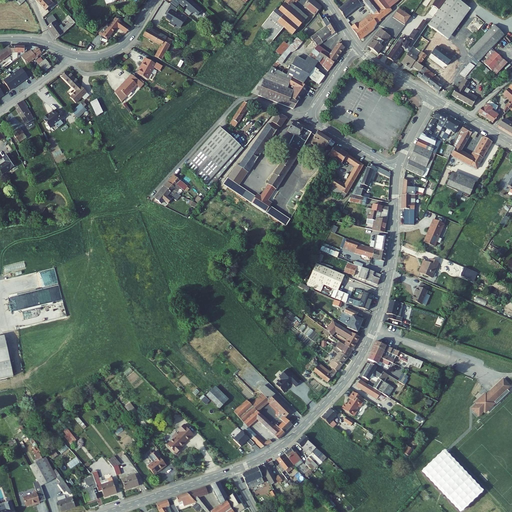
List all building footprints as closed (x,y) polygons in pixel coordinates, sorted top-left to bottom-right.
[(37,0),(46,10),(51,6),(52,3),(50,0),(37,0)] [(174,0),(171,5),(173,6),(178,10),(181,5),(185,8),(186,7),(188,8),(187,10),(193,14),(194,13),(198,16),(203,10),(191,0),(174,0)] [(277,10),(261,27),(268,34),(263,40),(269,46),(284,31),(292,38),(303,25),(290,10),(294,4),(297,0),(299,1),(300,0),(288,0),(279,12),(277,10)] [(313,0),(310,0),(306,7),(317,15),(323,8),(313,0)] [(351,0),(340,10),(346,19),(359,7),(360,9),(365,5),(369,11),(367,13),(370,16),(364,21),(359,26),(356,23),(351,27),(357,36),(382,16),(379,12),(381,11),(372,0),(351,0)] [(372,0),(381,11),(379,12),(382,16),(395,5),(390,0),(372,0)] [(308,19),(294,4),(290,10),(303,25),(308,19)] [(461,15),(448,5),(429,32),(442,41),(461,15)] [(178,10),(173,6),(168,13),(170,14),(167,19),(168,20),(168,21),(172,23),(171,25),(176,28),(177,26),(182,29),(186,23),(181,19),(182,19),(177,15),(180,11),(178,10)] [(406,26),(412,18),(401,10),(395,17),(406,26)] [(60,27),(56,21),(48,27),(56,40),(75,24),(69,16),(66,19),(70,23),(64,27),(62,25),(60,27)] [(325,21),(329,27),(330,28),(335,24),(331,17),(325,21)] [(98,34),(108,41),(118,28),(126,34),(130,29),(116,19),(112,24),(113,24),(106,32),(103,29),(98,34)] [(112,24),(110,22),(103,29),(106,32),(113,24),(112,24)] [(329,27),(312,40),(318,47),(319,47),(337,33),(339,31),(335,24),(330,28),(329,27)] [(427,28),(422,25),(418,30),(424,33),(427,28)] [(495,27),(489,32),(500,42),(505,36),(495,27)] [(162,46),(156,58),(163,61),(173,42),(149,28),(144,36),(162,46)] [(381,30),(380,31),(390,38),(391,37),(381,30)] [(402,52),(408,56),(409,54),(424,33),(418,30),(415,34),(414,33),(408,41),(410,43),(408,46),(400,41),(386,61),(393,65),(402,52)] [(380,31),(370,46),(368,48),(378,55),(383,48),(381,46),(383,43),(386,45),(390,38),(380,31)] [(489,32),(469,54),(476,60),(472,64),(476,68),(500,42),(489,32)] [(300,36),(279,60),(286,65),(306,41),(300,36)] [(467,36),(461,38),(463,46),(470,44),(467,36)] [(370,46),(364,38),(360,41),(366,50),(368,48),(370,46)] [(285,41),(276,51),(280,55),(289,45),(285,41)] [(429,45),(423,54),(426,56),(431,50),(434,53),(437,49),(428,42),(427,43),(429,45)] [(420,52),(423,54),(429,45),(427,43),(420,52)] [(319,64),(320,63),(321,62),(324,65),(326,62),(333,67),(346,49),(339,44),(331,55),(323,49),(314,61),(319,64)] [(20,57),(21,56),(30,50),(31,50),(32,48),(10,46),(5,50),(3,47),(0,49),(0,60),(1,61),(11,54),(12,55),(19,54),(20,55),(19,56),(20,57)] [(21,56),(22,57),(27,65),(37,59),(37,58),(44,51),(32,48),(31,50),(30,50),(21,56)] [(435,57),(447,67),(450,63),(452,65),(454,62),(437,49),(434,53),(429,61),(434,65),(435,64),(436,65),(438,61),(434,58),(435,57)] [(416,65),(420,68),(426,59),(429,61),(434,53),(431,50),(426,56),(423,54),(418,60),(416,65)] [(408,56),(404,62),(401,67),(410,73),(412,69),(420,75),(417,79),(421,82),(425,76),(421,73),(423,71),(422,70),(422,69),(420,68),(416,65),(418,60),(409,54),(408,56)] [(501,63),(493,56),(483,68),(490,75),(501,63)] [(305,85),(309,79),(315,70),(319,64),(314,61),(308,58),(305,63),(299,60),(288,76),(305,85)] [(144,63),(145,64),(141,70),(138,74),(148,80),(155,68),(160,71),(163,67),(157,64),(157,65),(146,59),(144,63)] [(40,65),(46,73),(52,68),(45,60),(40,65)] [(330,72),(333,67),(326,62),(324,65),(321,62),(320,63),(321,64),(321,63),(324,66),(323,67),(330,72)] [(506,68),(501,63),(490,75),(496,80),(506,68)] [(471,64),(460,75),(465,80),(470,75),(473,71),(476,68),(472,64),(471,64)] [(272,68),(268,77),(266,76),(259,94),(270,98),(281,102),(296,109),(301,102),(309,88),(305,85),(288,76),(287,77),(272,68)] [(23,69),(5,82),(12,91),(30,78),(23,69)] [(315,70),(309,79),(320,86),(326,78),(315,70)] [(434,78),(423,70),(423,71),(421,73),(425,76),(421,82),(436,93),(438,94),(455,74),(449,70),(441,80),(439,82),(434,78)] [(63,78),(77,92),(71,98),(77,104),(88,94),(78,83),(79,82),(72,75),(70,76),(67,73),(63,78)] [(479,73),(472,82),(478,87),(482,82),(479,80),(482,76),(479,73)] [(146,85),(133,76),(127,81),(128,82),(120,90),(116,94),(122,103),(139,86),(142,89),(146,85)] [(50,81),(54,87),(59,83),(54,78),(50,81)] [(128,82),(127,81),(119,89),(120,90),(128,82)] [(467,85),(469,83),(465,81),(458,91),(456,90),(453,97),(459,101),(462,94),(464,95),(467,89),(469,87),(467,85)] [(511,86),(503,96),(511,103),(507,108),(504,113),(506,116),(511,111),(511,110),(511,86)] [(451,88),(446,93),(450,96),(454,91),(451,88)] [(471,91),(467,89),(464,95),(462,94),(459,101),(463,103),(466,98),(467,98),(469,94),(471,91)] [(478,99),(469,94),(467,98),(466,98),(463,103),(473,108),(478,99)] [(97,117),(101,115),(103,115),(97,101),(91,104),(97,117)] [(16,107),(28,124),(35,120),(23,102),(16,107)] [(483,109),(478,114),(494,124),(499,117),(497,116),(501,111),(490,103),(484,110),(483,109)] [(246,104),(234,122),(239,125),(250,107),(246,104)] [(84,105),(74,113),(78,117),(87,109),(84,105)] [(47,113),(42,118),(50,127),(55,123),(56,124),(61,120),(65,116),(59,108),(55,111),(54,110),(48,114),(47,113)] [(511,110),(511,111),(511,122),(509,121),(507,121),(502,129),(511,134),(511,110)] [(449,118),(441,113),(436,114),(432,120),(434,121),(424,136),(422,136),(416,147),(426,151),(429,145),(435,148),(437,139),(431,137),(438,127),(442,130),(449,118)] [(237,167),(228,180),(241,189),(255,166),(256,166),(273,139),(274,139),(287,120),(277,115),(270,126),(268,125),(240,169),(237,167)] [(462,125),(449,118),(442,130),(441,132),(445,135),(448,131),(455,136),(462,125)] [(294,123),(288,134),(292,136),(298,139),(300,136),(304,130),(304,129),(299,126),(294,123)] [(478,135),(464,127),(461,134),(463,136),(462,137),(461,136),(459,140),(461,140),(456,148),(457,149),(456,151),(453,150),(451,155),(466,164),(471,156),(463,151),(470,137),(475,140),(478,135)] [(15,133),(20,142),(28,138),(22,129),(15,133)] [(219,130),(186,171),(211,191),(244,150),(219,130)] [(304,130),(300,136),(308,141),(312,135),(304,130)] [(319,134),(311,145),(323,154),(326,150),(329,152),(331,149),(332,151),(335,145),(319,134)] [(471,156),(466,164),(477,171),(493,143),(484,138),(476,153),(477,154),(474,158),(471,156)] [(297,140),(296,143),(294,146),(275,178),(272,184),(281,190),(306,146),(297,140)] [(430,160),(435,148),(429,145),(426,151),(416,147),(410,162),(407,171),(423,178),(426,170),(429,163),(430,160)] [(339,182),(332,192),(345,200),(347,197),(348,197),(364,168),(336,148),(329,158),(342,167),(345,163),(355,170),(345,186),(339,182)] [(449,160),(451,155),(453,150),(448,148),(443,158),(449,160)] [(0,166),(0,167),(4,174),(18,166),(12,155),(6,158),(8,162),(0,166)] [(361,180),(352,197),(367,201),(369,201),(369,199),(356,195),(359,190),(366,193),(373,172),(367,170),(362,181),(361,180)] [(464,177),(453,172),(446,187),(458,192),(464,177)] [(176,177),(166,188),(172,194),(176,195),(182,189),(186,192),(189,188),(176,177)] [(476,183),(464,177),(458,192),(469,197),(476,183)] [(228,180),(223,186),(250,204),(254,198),(241,189),(228,180)] [(413,181),(405,181),(403,195),(415,196),(416,193),(418,190),(412,189),(413,181)] [(267,187),(260,198),(262,199),(269,188),(267,187)] [(166,188),(156,199),(163,205),(164,204),(166,206),(170,201),(171,202),(176,195),(172,194),(166,188)] [(415,210),(415,197),(415,196),(403,195),(402,195),(401,213),(404,213),(410,213),(410,210),(415,210)] [(352,197),(348,204),(366,208),(367,201),(352,197)] [(254,198),(250,204),(253,206),(256,208),(260,202),(254,198)] [(301,199),(294,211),(297,212),(304,201),(301,199)] [(260,202),(256,208),(280,224),(284,218),(260,202)] [(374,226),(372,232),(376,233),(384,235),(390,210),(390,206),(382,204),(381,208),(374,207),(371,217),(369,217),(367,225),(374,226)] [(284,218),(280,224),(287,229),(291,222),(284,218)] [(445,227),(433,222),(430,231),(431,231),(426,245),(436,249),(438,244),(440,240),(445,227)] [(370,250),(374,251),(386,256),(389,240),(377,238),(376,244),(372,243),(370,250)] [(359,245),(347,241),(344,251),(355,255),(356,251),(359,245)] [(367,249),(359,245),(356,251),(355,255),(357,255),(364,257),(367,249)] [(374,252),(367,249),(364,257),(367,258),(372,260),(374,252)] [(374,251),(374,252),(372,260),(377,261),(375,266),(383,269),(384,264),(385,264),(386,256),(374,251)] [(429,266),(423,263),(421,268),(423,269),(420,276),(431,281),(438,265),(430,261),(429,266)] [(349,265),(345,275),(358,280),(361,271),(350,267),(351,266),(349,265)] [(318,267),(309,287),(322,293),(325,288),(336,292),(333,298),(347,304),(347,303),(349,297),(339,293),(346,279),(333,274),(326,271),(318,267)] [(363,271),(359,280),(367,283),(370,273),(369,273),(363,271)] [(382,278),(370,273),(367,283),(379,288),(382,278)] [(482,278),(472,273),(468,283),(478,287),(482,278)] [(311,288),(301,284),(300,287),(309,292),(311,288)] [(418,290),(417,289),(412,303),(422,306),(427,293),(425,292),(427,288),(420,285),(418,290)] [(347,304),(365,312),(366,312),(369,313),(374,298),(365,294),(361,304),(349,299),(350,298),(349,297),(347,303),(347,304)] [(344,304),(337,301),(334,306),(342,309),(344,304)] [(401,305),(391,303),(387,317),(390,317),(397,319),(401,305)] [(345,315),(353,318),(348,329),(359,334),(364,323),(357,320),(359,316),(347,311),(345,315)] [(349,341),(345,347),(353,352),(360,339),(332,323),(331,325),(333,327),(327,334),(332,338),(333,339),(338,334),(349,341)] [(9,335),(2,337),(7,361),(0,362),(0,376),(1,379),(17,376),(9,335)] [(335,350),(341,355),(348,361),(353,352),(345,347),(340,343),(335,350)] [(408,358),(376,344),(375,348),(397,359),(406,363),(408,358)] [(371,356),(391,365),(394,367),(396,363),(395,362),(397,359),(375,348),(371,356)] [(339,357),(330,368),(334,371),(337,375),(349,361),(348,361),(341,355),(339,357)] [(389,369),(391,365),(371,356),(369,362),(379,367),(380,365),(389,369)] [(418,363),(408,358),(406,363),(408,364),(408,366),(413,368),(413,366),(416,368),(418,363)] [(322,365),(319,361),(312,369),(315,372),(322,365)] [(337,375),(334,371),(332,374),(322,365),(315,372),(328,384),(337,375)] [(387,377),(372,367),(364,380),(370,384),(371,381),(377,385),(374,391),(380,394),(385,385),(383,384),(387,377)] [(278,388),(285,396),(290,390),(289,389),(293,386),(297,390),(302,385),(289,372),(280,380),(283,383),(278,388)] [(406,383),(409,376),(403,372),(399,380),(406,383)] [(487,395),(476,406),(477,407),(473,411),(481,420),(485,415),(486,416),(497,406),(495,404),(507,393),(508,394),(511,389),(511,387),(505,380),(488,396),(487,395)] [(374,391),(361,384),(358,390),(379,402),(383,395),(380,394),(374,391)] [(395,390),(385,385),(380,394),(383,395),(390,400),(395,390)] [(265,387),(260,392),(264,396),(270,391),(265,387)] [(217,388),(213,393),(220,400),(215,405),(221,411),(230,402),(217,388)] [(265,399),(254,409),(258,413),(269,403),(285,420),(292,413),(276,397),(275,398),(270,391),(264,396),(263,397),(265,399)] [(213,393),(207,398),(215,405),(220,400),(213,393)] [(203,395),(200,398),(207,404),(210,401),(203,395)] [(365,402),(355,395),(351,401),(353,402),(349,408),(347,406),(344,411),(356,420),(359,415),(358,414),(360,410),(362,411),(365,406),(363,405),(365,402)] [(242,430),(263,450),(273,445),(271,441),(264,444),(250,430),(258,422),(280,442),(286,436),(280,430),(278,428),(276,430),(258,413),(254,409),(248,403),(236,415),(247,426),(242,430)] [(339,420),(331,412),(322,421),(334,431),(338,428),(334,424),(339,420)] [(285,425),(280,430),(286,436),(293,428),(286,420),(283,423),(285,425)] [(355,425),(348,420),(345,424),(352,429),(355,425)] [(196,438),(186,427),(180,433),(181,434),(182,435),(179,438),(177,437),(175,439),(175,442),(169,448),(178,457),(183,452),(182,450),(196,438)] [(65,437),(71,445),(77,441),(68,430),(65,432),(67,436),(65,437)] [(252,441),(244,434),(236,443),(243,450),(252,441)] [(305,438),(298,445),(307,454),(311,450),(315,454),(321,459),(323,456),(310,445),(312,444),(305,438)] [(405,452),(409,455),(414,449),(410,446),(405,452)] [(50,455),(55,461),(60,456),(55,451),(50,455)] [(290,460),(289,461),(294,466),(296,469),(297,469),(298,471),(305,465),(302,463),(303,462),(297,455),(296,456),(292,451),(286,456),(290,460)] [(150,468),(156,476),(162,472),(169,467),(158,453),(155,455),(153,453),(149,456),(155,464),(150,468)] [(279,462),(287,472),(289,475),(290,474),(297,469),(296,469),(294,466),(289,461),(286,456),(279,462)] [(115,471),(117,478),(122,477),(119,468),(121,467),(115,459),(109,464),(115,471)] [(308,461),(310,463),(317,471),(320,468),(315,463),(310,459),(308,461)] [(44,489),(59,481),(61,485),(60,486),(66,495),(68,493),(70,496),(73,494),(57,472),(55,473),(48,460),(33,468),(41,484),(44,489)] [(318,460),(315,463),(320,468),(324,465),(318,460)] [(310,463),(307,466),(315,474),(317,471),(310,463)] [(274,464),(262,469),(264,472),(267,477),(273,474),(275,473),(274,471),(276,470),(274,468),(275,467),(274,464)] [(262,468),(245,475),(244,479),(251,492),(265,485),(260,474),(264,472),(262,469),(262,468)] [(289,475),(287,472),(283,475),(287,480),(289,483),(294,480),(291,477),(291,476),(290,474),(289,475)] [(93,475),(96,479),(100,490),(102,496),(105,494),(107,499),(119,495),(115,483),(111,484),(110,482),(104,484),(100,473),(93,475)] [(277,480),(273,474),(267,477),(273,488),(278,485),(279,486),(284,482),(281,477),(277,480)] [(124,482),(128,492),(141,488),(138,477),(124,482)] [(84,493),(88,505),(100,502),(97,491),(100,490),(96,479),(88,482),(91,491),(84,493)] [(205,511),(234,511),(229,502),(227,503),(226,501),(229,499),(230,499),(222,483),(212,486),(223,509),(218,511),(211,511),(201,498),(210,495),(208,488),(178,498),(178,499),(177,500),(180,506),(181,506),(180,504),(184,502),(186,508),(197,503),(198,504),(202,508),(205,511)] [(36,486),(39,495),(35,496),(35,497),(26,501),(29,509),(33,508),(39,506),(39,508),(43,506),(43,505),(48,503),(44,489),(41,484),(36,486)] [(237,495),(230,499),(229,499),(235,511),(243,511),(246,510),(237,495)] [(61,503),(63,511),(67,511),(77,509),(74,499),(69,500),(67,497),(61,498),(61,503)] [(162,511),(170,511),(168,508),(172,507),(169,500),(158,504),(162,511)] [(1,511),(17,511),(14,501),(8,503),(9,509),(2,511),(1,511)]
